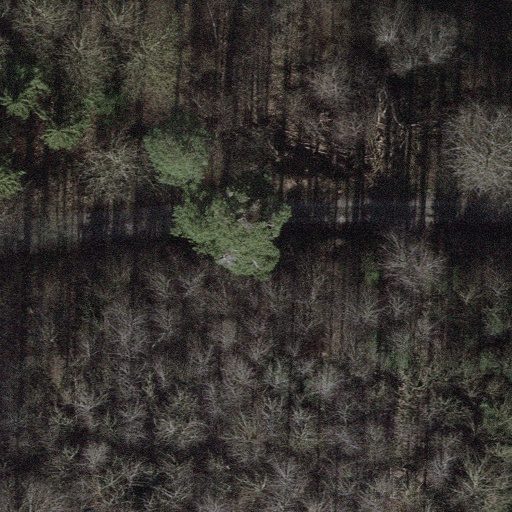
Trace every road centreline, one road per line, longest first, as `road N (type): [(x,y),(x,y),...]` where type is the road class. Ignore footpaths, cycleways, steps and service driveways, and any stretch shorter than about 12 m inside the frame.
road 1 (track): [(0,222),(153,209),(511,206)]
road 2 (track): [(347,0),(511,67)]
